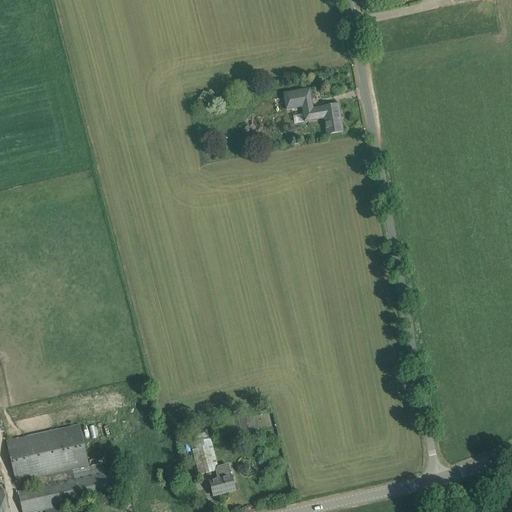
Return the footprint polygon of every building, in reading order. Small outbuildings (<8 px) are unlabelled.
[(309,90),(299,91),(284,94),(286,110),(302,107),(303,115),(293,116),(294,123),(324,118),(327,135),(342,132),(338,105),(313,109),(309,90)] [(248,124),(241,126),(242,133),(249,132),(248,124)] [(79,425),(6,442),(16,483),(38,478),(40,487),(18,492),(22,511),(35,511),(45,510),(45,511),(54,511),(54,508),(124,492),(117,460),(89,466),(79,425)] [(210,439),(209,439),(197,442),(191,444),(199,475),(218,470),(210,439)] [(511,485),(511,464),(501,470),(509,487),(511,485)] [(218,472),(219,479),(210,482),(213,496),(235,491),(229,469),(218,472)] [(0,511),(8,511),(4,491),(0,491),(0,511)]
